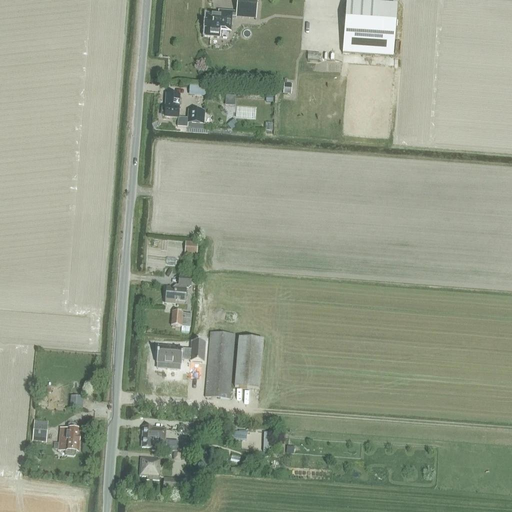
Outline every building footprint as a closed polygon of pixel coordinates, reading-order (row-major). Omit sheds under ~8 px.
[(236,14),(256,16),(257,2),(237,0),(236,14)] [(342,54),(393,58),(397,7),(346,4),(342,54)] [(203,38),(204,38),(220,39),(220,28),(231,29),(232,13),(218,12),(218,16),(206,15),(205,15),(204,22),(203,22),(203,30),(204,30),(203,38)] [(292,87),(285,86),(284,96),(292,97),(292,87)] [(163,108),(163,117),(166,117),(166,118),(179,119),(181,96),(167,95),(167,108),(163,108)] [(179,119),(179,127),(189,128),(189,129),(203,130),(205,112),(190,111),(190,119),(179,119)] [(228,127),(232,133),(238,127),(234,122),(228,127)] [(186,255),(196,256),(197,256),(197,245),(186,245),(186,255)] [(167,289),(165,302),(185,304),(186,290),(186,287),(191,287),(192,278),(179,277),(178,286),(180,287),(180,290),(167,289)] [(172,329),(191,331),(192,318),(173,316),(172,329)] [(211,334),(205,398),(229,400),(235,335),(211,334)] [(238,340),(235,389),(260,390),(263,342),(238,340)] [(156,347),(154,363),(167,364),(166,370),(178,371),(178,366),(180,366),(181,350),(156,347)] [(148,371),(147,383),(164,385),(164,383),(171,383),(171,374),(165,374),(165,372),(148,371)] [(48,388),(41,394),(44,397),(51,391),(48,388)] [(34,422),(33,439),(47,440),(48,424),(34,422)] [(55,444),(55,450),(60,450),(67,451),(66,456),(67,457),(74,458),(75,457),(76,452),(79,452),(80,433),(78,432),(78,428),(77,426),(70,426),(69,427),(68,431),(67,431),(61,431),(61,436),(60,445),(55,444)] [(167,452),(168,441),(165,440),(166,429),(144,428),(142,448),(152,449),(152,451),(167,452)] [(231,432),(230,440),(244,441),(245,434),(231,432)] [(168,441),(167,452),(177,452),(178,442),(168,441)] [(198,446),(192,451),(208,469),(213,464),(198,446)] [(141,459),(140,477),(147,477),(147,480),(160,481),(161,467),(160,466),(160,460),(141,459)] [(188,481),(165,479),(164,490),(179,492),(178,496),(187,496),(188,481)]
